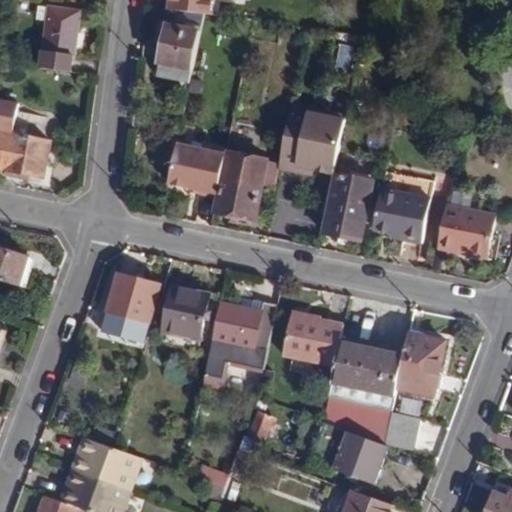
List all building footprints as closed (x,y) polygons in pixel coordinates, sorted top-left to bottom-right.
[(169,0),(168,14),(214,20),(216,0),(169,0)] [(42,69),(73,73),(80,12),(42,7),(40,20),(48,21),(42,69)] [(191,82),(202,31),(169,24),(159,75),(191,82)] [(0,100),(0,168),(45,177),(52,142),(15,135),(20,104),(0,100)] [(300,177),(311,116),(311,110),(294,107),(282,174),(300,177)] [(300,177),(338,184),(339,174),(349,124),(311,116),(300,177)] [(161,156),(175,158),(178,147),(180,134),(166,131),(161,156)] [(175,158),(169,185),(190,189),(201,191),(201,195),(218,199),(224,172),(227,156),(178,147),(175,158)] [(238,155),(228,153),(227,156),(224,172),(234,174),(238,155)] [(388,168),(376,230),(398,234),(398,238),(422,244),(434,177),(388,168)] [(363,242),(375,182),(339,174),(338,184),(326,235),(363,242)] [(233,215),(241,216),(256,220),(263,187),(224,179),(218,212),(233,215)] [(448,206),(440,248),(490,258),(497,217),(448,206)] [(0,278),(21,284),(29,259),(0,249),(0,278)] [(150,321),(160,284),(121,274),(111,311),(150,321)] [(202,339),(210,294),(175,288),(167,332),(202,339)] [(265,312),(221,302),(207,372),(226,375),(232,348),(268,356),(278,308),(266,306),(265,312)] [(342,342),(345,327),(295,318),(287,358),(336,367),(342,342)] [(447,342),(409,334),(405,355),(398,388),(435,396),(447,342)] [(405,355),(342,342),(336,367),(325,421),(350,431),(387,445),(387,444),(393,413),(398,388),(405,355)] [(400,412),(420,416),(423,401),(403,397),(400,412)] [(421,420),(393,413),(387,444),(415,450),(421,420)] [(272,426),(275,421),(260,415),(253,435),(264,439),(270,426),(272,426)] [(376,484),(391,447),(387,445),(350,431),(336,469),(376,484)] [(85,456),(80,470),(131,489),(143,458),(83,437),(77,454),(85,456)] [(252,453),(239,449),(232,468),(245,473),(252,453)] [(77,454),(72,468),(80,470),(85,456),(77,454)] [(199,467),(195,476),(224,487),(228,478),(199,467)] [(80,470),(72,468),(68,482),(75,485),(80,470)] [(61,501),(80,508),(92,511),(123,511),(131,489),(80,470),(75,485),(68,482),(61,501)] [(391,511),(394,506),(355,491),(347,511),(391,511)] [(511,511),(511,497),(511,498),(497,493),(490,511),(511,511)] [(61,501),(49,496),(43,511),(78,511),(80,508),(61,501)]
